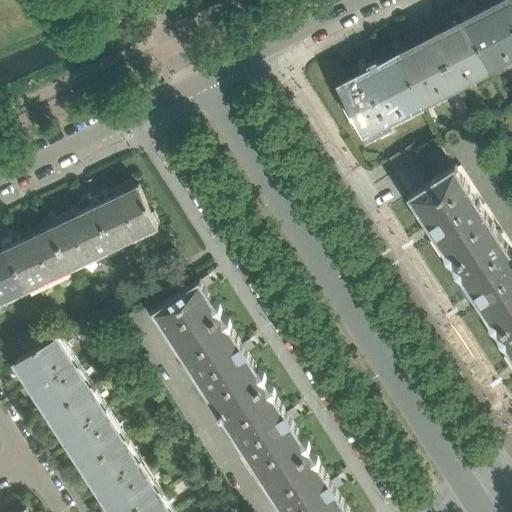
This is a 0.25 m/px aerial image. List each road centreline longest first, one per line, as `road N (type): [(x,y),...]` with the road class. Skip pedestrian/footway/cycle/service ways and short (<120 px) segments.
road 1 (residential): [(201,81),(472,500)]
road 2 (residential): [(150,108),(409,511)]
road 3 (residential): [(511,445),(258,54)]
road 4 (residential): [(0,183),(150,108)]
